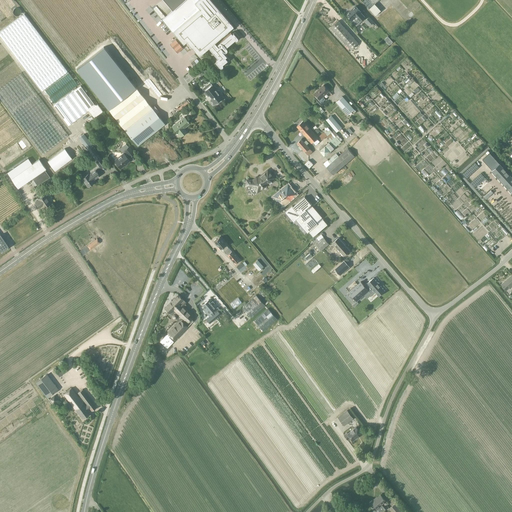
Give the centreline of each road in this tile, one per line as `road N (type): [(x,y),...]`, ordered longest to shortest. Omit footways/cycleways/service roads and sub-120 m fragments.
road 1 (tertiary): [(84,511),(114,405),(188,224)]
road 2 (unclassified): [(435,316),(254,116)]
road 3 (unclassified): [(307,511),(369,464),(389,399),(435,316)]
road 4 (tertiary): [(0,271),(128,193)]
road 5 (tertiary): [(254,116),(314,0)]
